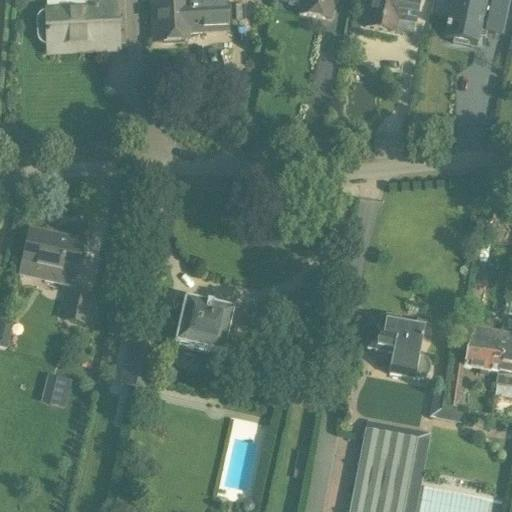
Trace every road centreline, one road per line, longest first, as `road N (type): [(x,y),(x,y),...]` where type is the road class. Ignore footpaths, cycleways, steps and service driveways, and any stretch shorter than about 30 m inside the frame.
road 1 (unclassified): [(0,176),(157,165),(307,173),(511,159)]
road 2 (unknown): [(174,166),(131,92),(132,0)]
